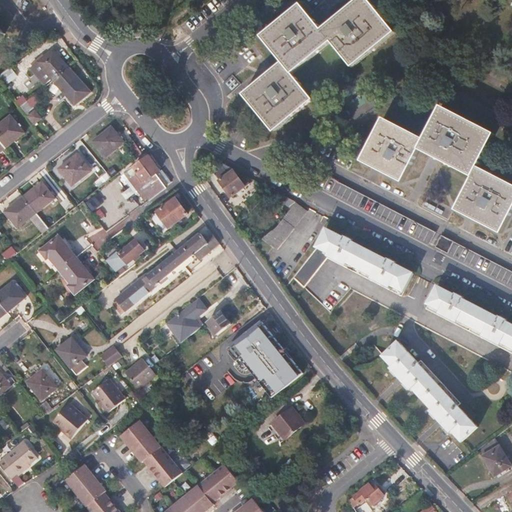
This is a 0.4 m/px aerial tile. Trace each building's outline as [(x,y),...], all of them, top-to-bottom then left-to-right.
[(380,0),(364,0),(331,27),(310,1),(271,33),(292,59),(253,91),(284,130),(323,98),(302,71),(341,40),(362,65),(405,31),(380,0)] [(52,82),(68,69),(54,51),(30,70),(43,86),(51,80),(52,82)] [(5,82),(17,78),(13,66),(1,71),(5,82)] [(89,96),(68,69),(52,82),(73,109),(89,96)] [(17,97),(22,108),(37,103),(34,96),(26,99),(24,94),(17,97)] [(500,133),(448,106),(430,139),(389,118),(366,161),(406,182),(424,150),(477,178),(461,210),(507,234),(511,223),(511,181),(483,166),(500,133)] [(28,117),(34,125),(42,119),(36,111),(28,117)] [(11,116),(0,125),(0,141),(6,149),(25,134),(11,116)] [(111,127),(93,141),(106,157),(124,143),(111,127)] [(77,155),(58,169),(71,186),(90,171),(77,155)] [(148,156),(136,166),(140,171),(129,179),(137,188),(137,190),(144,200),(147,197),(150,201),(166,188),(155,174),(159,171),(148,156)] [(234,170),(236,169),(224,162),(212,171),(231,196),(249,183),(244,176),(240,179),(234,170)] [(105,174),(95,180),(98,186),(108,180),(105,174)] [(42,183),(24,197),(36,213),(55,198),(42,183)] [(118,194),(110,200),(104,192),(88,204),(107,230),(131,211),(118,194)] [(36,213),(24,197),(5,212),(17,228),(36,213)] [(177,198),(163,209),(175,224),(188,214),(177,198)] [(308,211),(297,202),(277,225),(263,238),(276,250),(308,211)] [(132,226),(131,235),(138,236),(139,227),(132,226)] [(354,239),(347,236),(345,238),(327,229),(317,248),(293,277),(304,288),(328,258),(402,296),(414,273),(396,264),(397,261),(390,258),(388,260),(352,242),(354,239)] [(209,245),(205,240),(200,233),(198,235),(195,232),(186,240),(188,242),(117,300),(119,302),(114,305),(122,316),(184,266),(197,255),(209,245)] [(200,259),(221,244),(218,240),(213,234),(205,240),(209,245),(197,255),(200,259)] [(59,272),(75,260),(56,236),(36,253),(44,263),(48,259),(59,272)] [(136,240),(119,254),(127,264),(144,251),(136,240)] [(14,246),(2,251),(5,259),(17,253),(14,246)] [(93,283),(75,260),(59,272),(67,283),(63,287),(73,299),(93,283)] [(0,292),(0,302),(7,312),(26,297),(13,282),(0,292)] [(511,323),(507,321),(508,319),(502,315),(500,318),(463,299),(464,296),(458,293),(456,295),(438,286),(426,309),(511,353),(511,323)] [(209,309),(200,298),(169,322),(184,341),(203,327),(196,319),(209,309)] [(232,324),(222,311),(208,322),(211,326),(209,328),(216,337),(232,324)] [(254,374),(273,398),(301,376),(262,328),(238,347),(247,358),(249,361),(246,364),(254,374)] [(72,338),(57,350),(71,369),(82,360),(87,356),(72,338)] [(419,363),(399,342),(384,356),(394,367),(392,369),(399,376),(398,377),(403,383),(405,382),(412,390),(413,388),(433,410),(431,411),(438,419),(437,421),(441,426),(443,425),(451,433),(453,431),(462,441),(478,427),(471,420),(458,406),(460,403),(422,360),(419,363)] [(110,366),(112,365),(123,357),(117,350),(115,347),(103,355),(110,366)] [(145,387),(164,372),(157,363),(149,352),(142,357),(144,359),(132,368),(145,387)] [(82,360),(71,369),(77,375),(87,367),(82,360)] [(28,382),(42,402),(58,389),(43,370),(28,382)] [(0,372),(0,394),(11,386),(0,372)] [(108,379),(92,392),(108,412),(125,398),(120,392),(119,393),(115,387),(115,385),(113,382),(110,381),(108,379)] [(47,401),(41,405),(46,413),(52,409),(47,401)] [(66,431),(65,433),(72,439),(88,419),(69,403),(54,421),(62,428),(66,431)] [(305,425),(293,410),(271,427),(283,442),(305,425)] [(140,420),(121,435),(142,462),(144,460),(150,467),(149,468),(158,479),(159,479),(165,486),(182,473),(140,420)] [(496,438),(479,450),(494,476),(511,465),(496,438)] [(26,443),(0,462),(0,463),(11,479),(17,475),(19,476),(26,470),(25,468),(39,458),(26,443)] [(106,490),(84,464),(66,478),(92,511),(120,511),(119,510),(120,510),(111,498),(110,499),(104,492),(106,490)] [(164,511),(204,511),(214,504),(213,502),(220,496),(221,497),(232,488),(231,487),(239,481),(225,464),(164,511)] [(370,484),(352,499),(358,506),(367,498),(373,505),(385,495),(377,486),(374,489),(370,484)] [(264,511),(253,498),(236,511),(264,511)]
